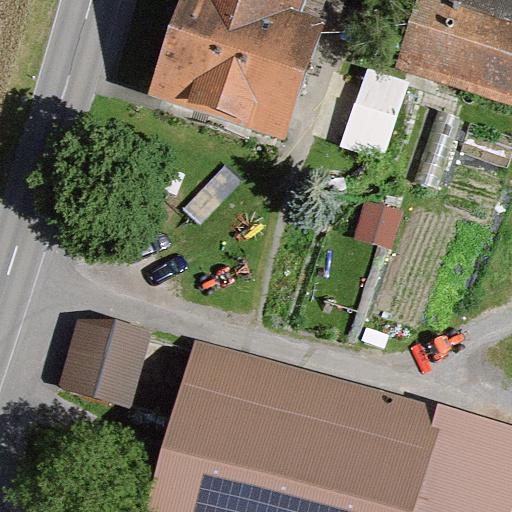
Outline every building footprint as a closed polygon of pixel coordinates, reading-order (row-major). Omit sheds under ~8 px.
[(321,0),(213,0),(184,98),(316,138),(348,35),(314,25),(321,0)] [(511,0),(442,0),(421,69),(511,97),(511,0)] [(344,158),(386,170),(408,94),(366,82),(344,158)] [(83,324),(59,401),(127,422),(151,345),(83,324)] [(511,511),(511,432),(196,346),(149,511),(511,511)]
